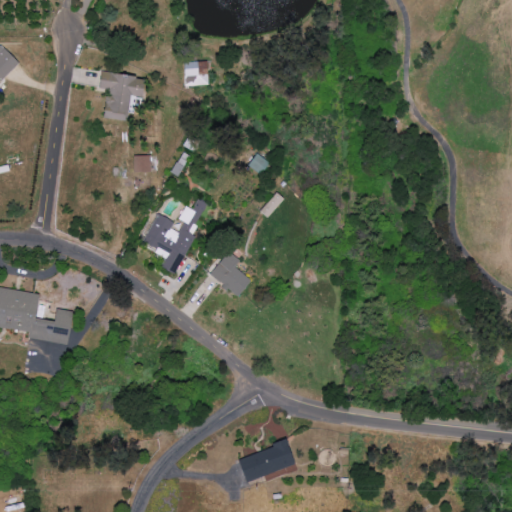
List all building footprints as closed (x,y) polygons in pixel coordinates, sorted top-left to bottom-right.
[(0,80),(17,62),(0,45),(0,80)] [(207,62),(186,62),(187,86),(208,85),(207,62)] [(143,98),(146,77),(101,73),(99,91),(107,92),(103,118),(128,121),(131,96),(143,98)] [(262,176),(270,162),(256,154),(248,167),(262,176)] [(150,156),(133,156),(134,172),(151,172),(150,156)] [(260,212),(269,218),(284,198),(275,192),(260,212)] [(156,214),(143,243),(157,249),(155,254),(163,258),(159,267),(174,274),(206,206),(196,201),(192,210),(184,207),(178,222),(182,224),(178,233),(170,229),(173,222),(156,214)] [(250,279),(234,269),(239,260),(226,252),(210,278),(240,296),(250,279)] [(68,344),(72,311),(56,309),(54,321),(36,319),(40,294),(0,288),(0,327),(28,332),(27,339),(68,344)] [(238,460),(247,483),(296,465),(287,441),(238,460)]
